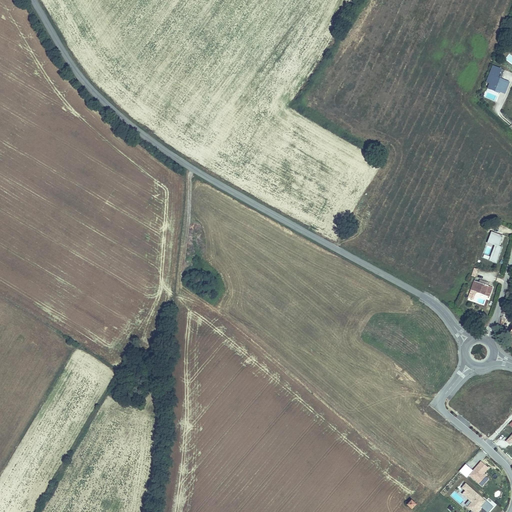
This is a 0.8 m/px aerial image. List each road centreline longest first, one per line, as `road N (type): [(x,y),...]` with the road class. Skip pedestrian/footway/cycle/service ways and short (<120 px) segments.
road 1 (tertiary): [(469,342),(426,298),(187,166),(92,90),(34,0)]
road 2 (residential): [(511,475),(442,409),(469,362)]
